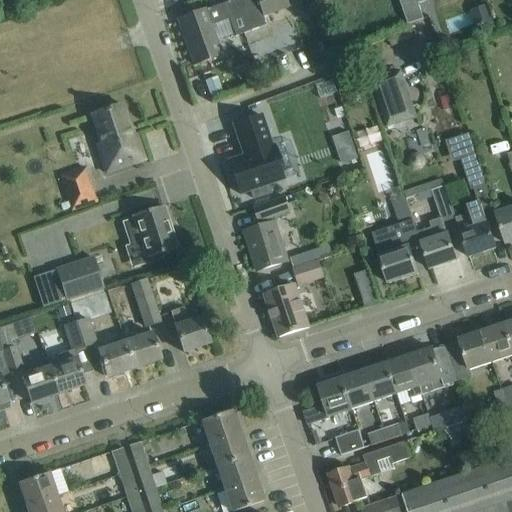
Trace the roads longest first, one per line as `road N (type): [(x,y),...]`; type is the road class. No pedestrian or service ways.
road 1 (unclassified): [(265,364),(144,0)]
road 2 (residential): [(0,451),(265,364)]
road 3 (residential): [(265,364),(511,282)]
road 4 (unclassified): [(315,511),(265,364)]
